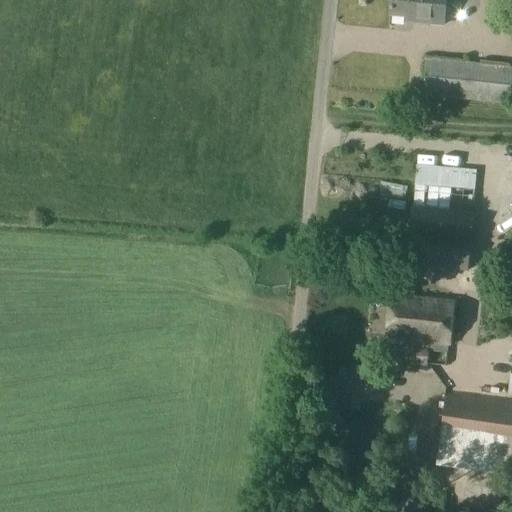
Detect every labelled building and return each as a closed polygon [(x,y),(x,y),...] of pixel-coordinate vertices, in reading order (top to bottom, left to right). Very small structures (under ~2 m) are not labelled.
[(390,0),(390,15),(406,16),(406,22),(443,25),(445,0),(390,0)] [(511,66),(426,58),(422,97),(421,106),(429,107),(430,98),(510,106),(511,99),(511,66)] [(466,143),(466,153),(489,155),(490,145),(466,143)] [(413,206),(411,206),(405,265),(468,272),(475,188),(414,183),(413,206)] [(448,345),(452,302),(391,296),(387,339),(448,345)] [(408,365),(427,367),(429,350),(409,348),(408,365)] [(460,468),(511,475),(511,359),(506,399),(445,391),(435,465),(460,469),(460,468)] [(333,405),(336,377),(314,376),(312,404),(333,405)]
